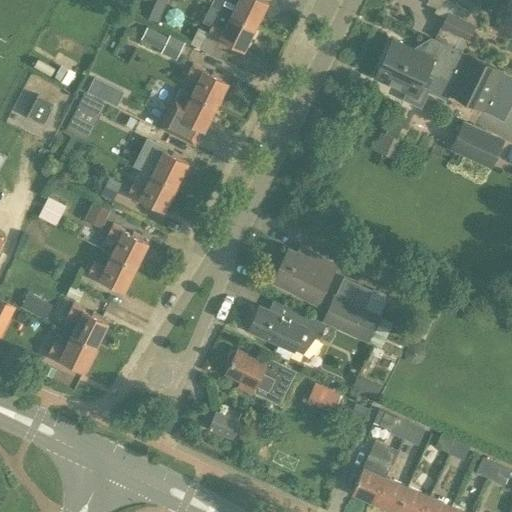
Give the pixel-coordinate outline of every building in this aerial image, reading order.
[(142,0),(137,12),(157,21),(166,0),(142,0)] [(212,0),(211,3),(231,13),(256,26),(268,2),(263,0),(212,0)] [(448,0),(427,0),(438,5),(435,11),(446,17),(441,26),(468,40),(476,24),(466,19),(470,11),(448,0)] [(244,49),(256,26),(231,13),(211,3),(202,22),(211,26),(207,33),(219,39),(219,37),(226,40),(225,44),(235,49),(237,46),(244,49)] [(146,27),(140,38),(162,49),(160,52),(176,60),(184,43),(168,35),(167,38),(146,27)] [(407,91),(404,98),(420,105),(428,89),(421,86),(433,60),(458,72),(449,92),(483,109),(501,73),(443,45),(440,51),(423,43),(418,53),(391,40),(374,75),(407,91)] [(191,94),(215,106),(228,83),(220,79),(222,76),(212,71),(210,74),(203,70),(203,69),(192,63),(186,75),(197,81),(191,94)] [(119,105),(126,88),(94,74),(69,129),(89,138),(107,99),(119,105)] [(167,113),(178,119),(179,118),(186,121),(184,125),(195,130),(196,127),(203,130),(215,106),(191,94),(179,87),(171,102),(172,103),(167,113)] [(42,123),(52,102),(36,94),(26,115),(42,123)] [(491,169),(504,139),(463,121),(449,150),(491,169)] [(382,130),(376,148),(393,154),(399,137),(382,130)] [(140,168),(151,174),(175,187),(187,163),(180,159),(182,156),(171,151),(170,154),(165,151),(167,148),(146,137),(132,165),(139,169),(140,168)] [(138,199),(139,198),(146,201),(144,204),(155,210),(156,207),(163,211),(175,187),(151,174),(144,187),(133,181),(127,194),(138,199)] [(40,215),(58,223),(67,202),(49,194),(40,215)] [(103,225),(110,208),(94,201),(86,218),(103,225)] [(111,255),(135,267),(147,243),(140,240),(142,237),(131,232),(129,234),(122,231),(123,230),(111,224),(106,235),(118,241),(111,255)] [(295,253),(287,249),(271,281),(317,303),(336,264),(299,246),(295,253)] [(115,290),(117,287),(123,290),(135,267),(111,255),(105,267),(93,261),(86,274),(98,279),(98,278),(106,282),(105,285),(115,290)] [(322,320),(367,340),(379,314),(334,293),(322,320)] [(12,305),(0,299),(0,321),(3,323),(12,305)] [(71,334),(96,347),(107,323),(100,319),(102,316),(92,311),(90,314),(83,311),(84,309),(72,303),(66,316),(78,321),(71,334)] [(326,323),(293,308),(288,319),(259,305),(248,328),(293,349),(302,353),(314,337),(319,339),(326,323)] [(75,370),(77,367),(84,370),(96,347),(71,334),(65,347),(53,341),(47,353),(59,359),(60,357),(67,362),(65,365),(75,370)] [(237,349),(236,350),(231,350),(226,359),(229,363),(224,374),(239,382),(237,386),(251,393),(255,385),(266,390),(263,396),(278,403),(293,374),(279,368),(281,364),(267,358),(265,363),(237,349)] [(360,376),(355,384),(375,397),(380,389),(360,376)] [(308,400),(329,408),(337,390),(316,381),(308,400)] [(232,440),(241,421),(216,411),(207,429),(232,440)] [(408,431),(411,424),(396,417),(389,432),(402,439),(403,437),(401,437),(405,429),(408,431)] [(424,430),(411,424),(408,431),(405,429),(401,437),(403,437),(402,439),(417,446),(424,430)] [(435,447),(447,453),(454,437),(442,432),(435,447)] [(470,445),(454,437),(447,453),(463,460),(470,445)] [(362,466),(351,492),(373,502),(385,476),(390,464),(368,454),(362,466)] [(476,472),(489,479),(490,478),(488,477),(492,470),(495,472),(498,465),(482,457),(476,472)] [(511,471),(498,465),(495,472),(492,470),(488,477),(490,478),(489,479),(504,486),(511,471)] [(373,502),(396,511),(407,485),(385,476),(373,502)] [(396,511),(421,511),(429,495),(407,485),(396,511)] [(447,511),(451,505),(429,495),(421,511),(447,511)]
